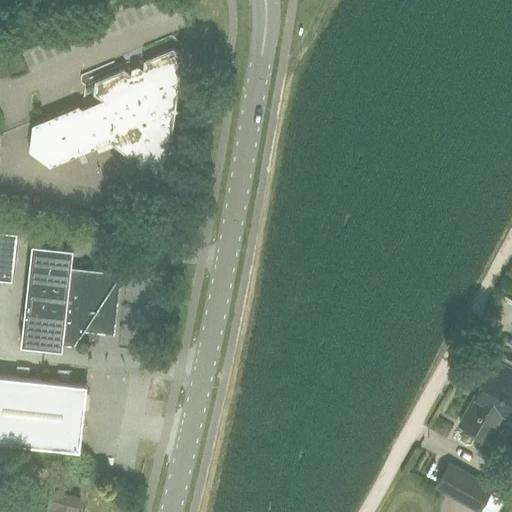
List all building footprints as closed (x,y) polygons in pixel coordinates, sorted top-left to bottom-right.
[(48,165),(110,139),(130,153),(138,150),(137,159),(156,173),(166,169),(169,146),(160,141),(170,136),(180,55),(171,48),(95,80),(93,92),(102,98),(80,108),(75,105),(31,123),(28,149),(48,165)] [(113,185),(108,230),(123,232),(129,187),(113,185)] [(0,226),(0,274),(11,276),(16,229),(0,226)] [(73,245),(32,241),(21,342),(62,346),(63,342),(74,343),(84,328),(114,331),(120,271),(71,265),(73,245)] [(0,373),(0,439),(80,448),(87,383),(0,373)] [(489,438),(510,398),(511,399),(511,379),(510,378),(502,392),(483,381),(460,422),(489,438)] [(447,467),(435,488),(476,511),(489,490),(447,467)] [(77,511),(81,497),(51,489),(47,505),(56,507),(54,511),(77,511)]
